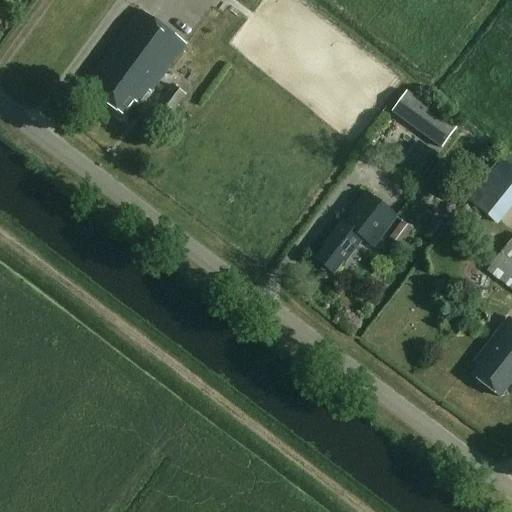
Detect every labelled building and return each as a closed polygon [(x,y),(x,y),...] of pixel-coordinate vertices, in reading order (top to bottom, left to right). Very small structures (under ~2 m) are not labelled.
[(186,45),(141,12),(91,78),(101,86),(94,95),(123,116),(134,102),(138,105),(149,91),(151,92),(186,45)] [(160,103),(173,113),(186,95),(173,86),(160,103)] [(459,126),(421,97),(405,118),(444,146),(459,126)] [(511,218),(511,188),(507,184),(487,206),(495,214),(482,229),(493,239),(511,218)] [(345,224),(345,223),(326,248),(327,249),(317,262),(319,263),(318,267),(324,272),(328,270),(333,275),(343,261),(345,263),(363,238),(372,245),(379,236),(380,237),(396,216),(367,195),(345,224)] [(390,237),(400,244),(412,229),(402,221),(390,237)] [(511,240),(487,272),(511,291),(511,240)] [(511,322),(508,319),(475,363),(479,366),(472,375),(501,397),(511,382),(511,322)]
